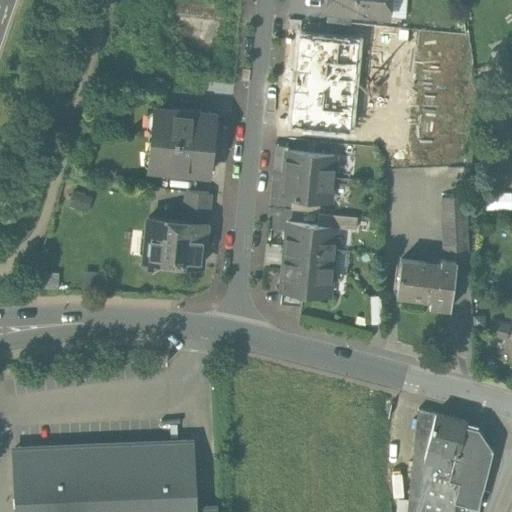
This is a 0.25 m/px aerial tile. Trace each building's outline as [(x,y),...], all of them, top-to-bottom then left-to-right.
[(334,0),(334,8),(327,7),(327,10),(351,12),(387,16),(388,0),(334,0)] [(351,12),(327,10),(326,22),(350,24),(351,12)] [(298,33),(289,125),(349,131),(358,39),(298,33)] [(504,48),(490,52),(494,65),(508,61),(504,48)] [(511,72),(508,61),(494,65),(498,78),(511,73),(511,72)] [(195,112),(171,109),(171,111),(156,109),(154,109),(153,128),(157,128),(156,139),(211,145),(212,133),(213,133),(215,118),(214,118),(214,115),(213,114),(212,115),(195,113),(195,112)] [(211,145),(156,139),(154,151),(150,150),(148,169),(150,169),(165,170),(165,172),(189,174),(189,173),(207,174),(207,175),(208,175),(208,172),(209,172),(211,157),(210,157),(211,145)] [(334,156),(287,152),(285,174),(332,178),(334,156)] [(332,178),(285,174),(283,198),(293,199),(321,202),(330,202),(332,178)] [(209,193),(185,191),(182,221),(204,223),(204,224),(206,224),(209,193)] [(440,195),(442,253),(468,252),(467,221),(466,194),(440,195)] [(321,202),(293,199),(292,210),(320,213),(321,202)] [(358,217),(320,213),(319,226),(335,228),(357,231),(358,217)] [(182,221),(148,217),(146,235),(150,239),(149,253),(147,253),(142,256),(142,262),(145,267),(151,268),(156,264),(156,262),(200,266),(204,224),(204,223),(182,221)] [(319,226),(289,223),(286,245),(333,250),(335,228),(319,226)] [(333,250),(286,245),(284,268),(331,273),(333,250)] [(440,264),(401,258),(396,293),(430,298),(429,306),(449,309),(456,262),(440,259),(440,264)] [(331,273),(284,268),(282,292),(302,294),(329,296),(331,273)] [(302,294),(282,292),(281,303),(301,305),(302,294)] [(508,328),(496,325),(493,338),(505,341),(508,328)] [(464,421),(418,409),(408,500),(406,511),(450,511),(454,501),(476,507),(491,449),(477,428),(463,425),(464,421)] [(195,511),(193,440),(17,447),(19,511),(195,511)] [(406,511),(408,500),(397,499),(395,511),(406,511)] [(474,511),(476,507),(454,501),(450,511),(474,511)]
